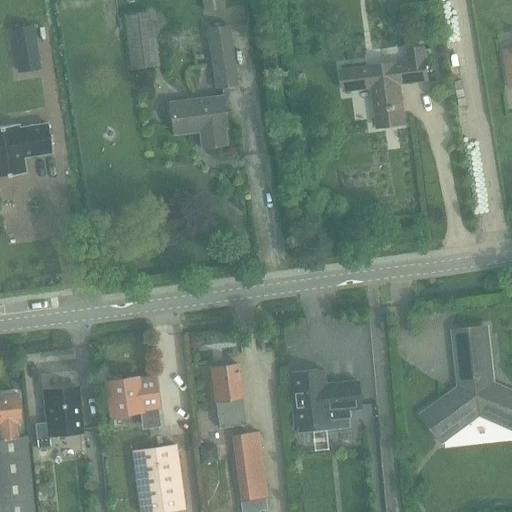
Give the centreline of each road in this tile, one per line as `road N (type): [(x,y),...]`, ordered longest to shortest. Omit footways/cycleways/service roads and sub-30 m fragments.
road 1 (tertiary): [(0,326),(511,255)]
road 2 (track): [(495,258),(454,0)]
